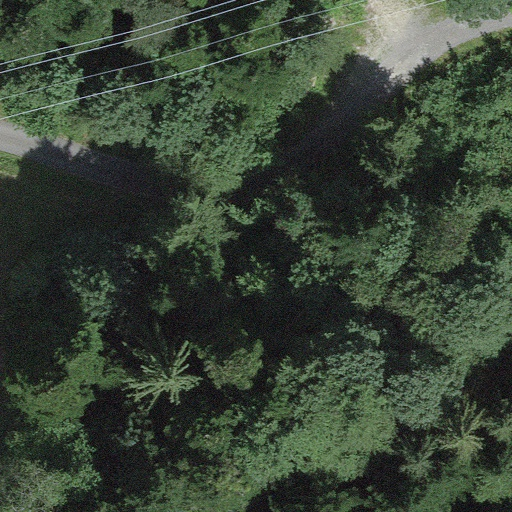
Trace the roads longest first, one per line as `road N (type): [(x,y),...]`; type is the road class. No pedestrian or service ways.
road 1 (track): [(0,132),(189,191),(250,184),(304,156),(433,49),(511,10)]
road 2 (track): [(511,362),(299,467),(227,511)]
